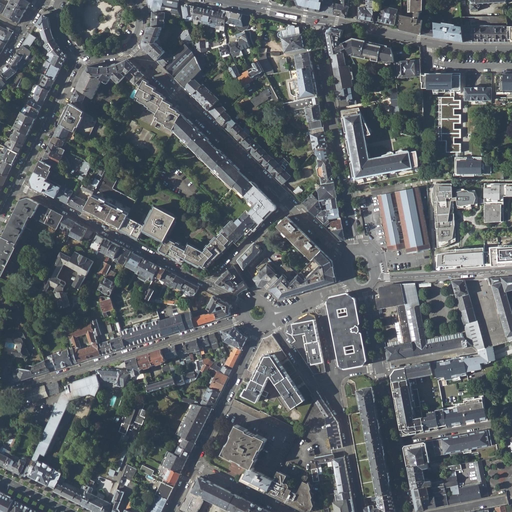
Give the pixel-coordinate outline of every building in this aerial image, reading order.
[(0,0),(0,12),(19,23),(30,3),(25,0),(11,0),(8,6),(0,2),(0,0)] [(176,0),(159,0),(158,7),(165,9),(166,13),(179,13),(177,9),(179,1),(176,0)] [(298,7),(320,12),(322,1),(322,0),(321,0),(293,0),(296,0),(297,3),(296,3),(298,7)] [(333,15),(333,0),(322,0),(322,1),(320,12),(333,15)] [(347,7),(347,0),(333,0),(333,15),(345,17),(348,7),(347,7)] [(358,18),(374,22),(374,0),(365,0),(366,7),(358,7),(358,18)] [(400,29),(422,34),(422,29),(424,21),(419,20),(421,13),(422,12),(422,0),(406,0),(406,12),(409,12),(415,12),(413,18),(400,15),(400,29)] [(435,37),(464,42),(461,25),(460,17),(459,5),(458,1),(453,0),(452,4),(433,1),(435,31),(435,37)] [(468,0),(469,1),(469,3),(468,3),(468,5),(470,5),(470,9),(469,9),(469,10),(470,10),(470,11),(471,11),(471,10),(476,10),(476,11),(477,11),(477,10),(478,10),(478,9),(477,9),(477,8),(478,8),(479,7),(479,5),(478,5),(477,4),(482,3),(482,5),(483,4),(483,3),(487,3),(487,4),(489,4),(489,3),(493,3),(493,4),(494,4),(494,2),(498,2),(499,4),(500,3),(500,2),(505,2),(505,3),(506,3),(506,2),(507,2),(507,1),(506,1),(506,0),(468,0)] [(191,15),(192,6),(185,5),(185,6),(182,6),(181,6),(182,17),(191,15)] [(198,15),(199,8),(192,6),(191,15),(191,18),(202,21),(203,16),(198,15)] [(378,21),(395,25),(398,10),(381,6),(378,21)] [(209,23),(211,11),(212,8),(208,7),(207,10),(199,8),(198,15),(203,16),(202,21),(209,23)] [(225,23),(228,11),(220,9),(219,12),(217,24),(216,27),(217,30),(225,31),(225,27),(225,23)] [(217,24),(219,12),(211,11),(209,23),(208,26),(213,28),(214,24),(217,24)] [(250,24),(252,16),(228,11),(225,23),(229,24),(237,25),(237,27),(238,28),(239,30),(243,31),(246,29),(247,27),(248,23),(250,24)] [(165,27),(165,13),(153,13),(153,27),(163,27),(165,27)] [(43,30),(52,28),(49,17),(43,15),(36,26),(40,28),(42,29),(43,27),(45,28),(43,30)] [(460,17),(461,25),(471,26),(471,22),(506,23),(505,17),(503,17),(460,17)] [(285,53),(306,49),(303,34),(301,35),(300,31),(297,32),(296,26),(286,24),(287,30),(281,31),(281,32),(279,32),(278,34),(279,37),(281,38),(283,38),(285,53)] [(506,26),(471,26),(461,25),(464,42),(508,42),(506,26)] [(0,34),(2,35),(9,39),(14,31),(7,27),(6,28),(6,29),(0,26),(0,34)] [(163,27),(153,27),(149,27),(148,31),(147,34),(147,36),(146,39),(145,41),(144,43),(144,47),(152,55),(159,48),(164,53),(166,52),(179,38),(186,31),(184,28),(175,28),(174,35),(171,35),(171,39),(168,38),(168,42),(165,43),(163,49),(158,44),(159,40),(158,38),(163,27)] [(327,33),(331,56),(342,52),(341,50),(346,48),(344,43),(341,38),(343,29),(332,27),(327,33)] [(46,44),(55,39),(53,33),(52,28),(43,30),(40,32),(44,43),(46,44)] [(422,34),(435,37),(435,31),(422,29),(422,34)] [(186,31),(179,38),(186,45),(191,40),(186,31)] [(238,42),(241,50),(250,47),(249,46),(244,32),(235,34),(236,37),(238,38),(239,37),(242,36),(243,39),(240,40),(238,42)] [(31,49),(38,38),(31,33),(24,44),(31,49)] [(9,39),(2,35),(0,38),(0,40),(6,44),(9,39)] [(200,48),(214,47),(220,45),(220,43),(219,41),(211,42),(210,38),(206,39),(201,39),(195,40),(196,43),(193,45),(195,50),(198,55),(203,65),(206,63),(200,52),(201,50),(200,48)] [(354,38),(344,43),(346,48),(347,50),(349,54),(352,53),(353,55),(391,64),(392,61),(394,61),(393,54),(392,48),(388,48),(388,46),(370,42),(370,44),(365,43),(366,41),(354,38)] [(51,63),(61,69),(67,56),(66,54),(64,51),(61,49),(59,45),(57,42),(55,39),(46,44),(45,44),(46,48),(49,48),(49,49),(49,50),(50,53),(53,52),(55,55),(51,63)] [(232,53),(241,50),(238,42),(230,44),(232,53)] [(229,53),(232,53),(230,44),(220,47),(222,55),(223,58),(230,55),(229,53)] [(172,58),(164,67),(175,78),(198,55),(195,50),(193,52),(186,45),(172,58)] [(23,46),(17,54),(27,61),(32,52),(23,46)] [(159,48),(152,55),(157,60),(164,53),(159,48)] [(164,53),(157,60),(164,67),(172,58),(166,52),(164,53)] [(263,72),(265,75),(273,74),(273,71),(266,56),(266,53),(258,52),(256,59),(257,61),(263,72)] [(299,69),(313,67),(310,52),(297,55),(299,69)] [(331,56),(334,68),(346,65),(343,52),(342,52),(331,56)] [(10,64),(16,72),(17,73),(19,71),(18,70),(19,69),(21,70),(24,66),(27,61),(17,54),(10,64)] [(198,55),(175,78),(185,87),(192,80),(202,70),(205,68),(203,65),(198,55)] [(280,62),(282,72),(289,71),(286,58),(280,59),(280,62)] [(89,66),(87,71),(98,76),(102,80),(114,89),(126,76),(135,66),(128,59),(124,61),(116,64),(110,66),(103,67),(96,67),(89,66)] [(396,61),(398,78),(421,76),(421,66),(421,59),(396,61)] [(249,72),(252,78),(263,72),(257,61),(252,64),(254,68),(253,68),(253,70),(253,71),(249,72)] [(45,75),(55,80),(61,69),(51,63),(45,75)] [(10,64),(1,71),(7,81),(16,72),(10,64)] [(334,68),(335,74),(342,72),(346,71),(349,70),(348,65),(346,65),(334,68)] [(126,76),(135,85),(143,74),(139,70),(135,66),(126,76)] [(233,74),(235,77),(240,75),(238,72),(239,72),(236,66),(230,68),(231,70),(233,74)] [(227,78),(233,74),(231,70),(230,71),(228,67),(222,71),(227,78)] [(335,74),(338,90),(352,87),(351,80),(353,80),(351,72),(350,72),(349,70),(346,71),(342,72),(335,74)] [(87,71),(80,85),(95,95),(102,80),(98,76),(87,71)] [(241,81),(245,88),(250,85),(249,82),(253,80),(252,78),(249,72),(249,71),(247,71),(248,72),(245,73),(240,75),(235,77),(239,83),(241,81)] [(284,103),(318,97),(313,71),(307,72),(302,73),(299,75),(299,78),(300,79),(302,80),(303,80),(305,88),(290,91),(288,91),(288,90),(283,91),(280,92),(280,89),(281,89),(278,73),(273,74),(265,75),(271,87),(279,102),(280,104),(284,103)] [(143,74),(135,85),(134,86),(139,91),(144,83),(147,78),(143,74)] [(427,75),(422,75),(423,88),(428,88),(434,88),(434,92),(446,92),(446,90),(451,90),(451,97),(442,97),(442,141),(447,141),(447,152),(461,152),(460,144),(454,144),(454,138),(461,137),(461,129),(454,129),(454,123),(461,123),(461,115),(454,115),(454,109),(461,109),(460,100),(454,100),(454,90),(461,90),(460,75),(453,75),(453,74),(427,74),(427,75)] [(511,74),(497,75),(497,92),(511,92),(511,94),(511,74)] [(40,86),(50,91),(55,80),(45,75),(40,86)] [(192,80),(185,87),(193,95),(200,88),(192,80)] [(150,86),(144,83),(139,91),(113,142),(156,163),(174,129),(182,115),(183,113),(177,110),(172,107),(173,105),(165,101),(166,98),(163,96),(155,92),(156,89),(150,86)] [(200,88),(193,95),(209,111),(219,101),(220,100),(204,84),(200,88)] [(35,94),(46,99),(50,91),(40,86),(38,86),(35,94)] [(271,87),(250,97),(252,101),(256,99),(258,104),(268,99),(267,97),(271,96),(275,104),(279,102),(271,87)] [(354,100),(352,87),(338,90),(341,107),(350,105),(349,101),(354,100)] [(491,100),(491,87),(465,88),(465,100),(491,100)] [(77,90),(72,100),(82,105),(87,95),(82,93),(77,90)] [(391,92),(393,107),(399,106),(398,91),(391,92)] [(23,112),(36,119),(46,99),(35,94),(31,102),(29,101),(26,107),(25,107),(23,112)] [(310,130),(324,127),(318,97),(284,103),(285,111),(305,107),(308,122),(309,122),(310,130)] [(219,101),(209,111),(217,119),(226,111),(227,109),(219,101)] [(71,103),(60,125),(75,132),(89,139),(99,121),(71,103)] [(370,188),(422,179),(419,158),(417,151),(409,152),(409,150),(398,151),(398,154),(395,155),(394,152),(383,155),(384,157),(370,160),(369,159),(365,135),(371,134),(367,124),(363,124),(361,115),(360,116),(359,113),(361,110),(359,107),(355,108),(341,110),(348,147),(355,185),(369,182),(370,188)] [(226,111),(217,119),(223,125),(232,117),(226,111)] [(16,128),(28,134),(36,119),(23,112),(22,112),(14,127),(16,128)] [(185,118),(182,115),(174,129),(177,132),(176,132),(196,153),(197,152),(208,162),(207,162),(227,183),(228,182),(233,187),(234,186),(242,178),(237,173),(240,170),(220,150),(219,151),(209,141),(210,140),(189,119),(188,120),(185,118)] [(232,117),(223,125),(229,131),(238,123),(238,122),(232,116),(232,117)] [(238,123),(229,131),(235,136),(243,128),(238,123)] [(60,125),(55,135),(65,141),(67,142),(70,144),(72,139),(74,140),(75,136),(74,136),(75,132),(60,125)] [(12,139),(23,144),(28,134),(16,128),(13,134),(11,134),(10,138),(12,139)] [(243,128),(235,136),(241,142),(249,134),(243,128)] [(317,155),(329,153),(325,132),(311,134),(314,149),(316,149),(317,155)] [(249,134),(241,142),(247,148),(255,140),(249,134)] [(55,135),(51,143),(64,149),(67,142),(65,141),(55,135)] [(8,147),(19,152),(23,144),(12,139),(8,147)] [(255,140),(247,148),(253,154),(261,146),(255,140)] [(51,143),(42,161),(53,166),(57,168),(65,150),(64,149),(51,143)] [(3,165),(11,169),(19,152),(8,147),(5,145),(4,146),(7,148),(4,153),(3,153),(1,156),(2,157),(2,159),(5,161),(3,165)] [(261,146),(253,154),(259,160),(266,152),(267,152),(261,146)] [(266,152),(259,160),(265,166),(272,158),(266,152)] [(322,184),(334,182),(330,158),(322,160),(317,155),(318,165),(317,167),(319,176),(321,178),(322,184)] [(468,157),(456,157),(456,173),(463,174),(463,176),(475,176),(475,174),(481,174),(482,157),(471,157),(471,159),(468,159),(468,157)] [(272,158),(265,166),(271,172),(278,164),(279,163),(273,158),(272,158)] [(85,160),(81,170),(88,174),(93,163),(85,160)] [(47,181),(48,179),(52,171),(51,170),(53,166),(42,161),(35,175),(47,181)] [(0,172),(7,176),(11,169),(3,165),(0,163),(0,172)] [(278,164),(271,172),(277,177),(285,169),(286,168),(283,164),(281,166),(278,164)] [(285,169),(277,177),(284,184),(291,176),(285,169)] [(85,210),(121,229),(128,216),(136,200),(113,188),(117,180),(111,177),(112,173),(106,170),(97,187),(93,195),(88,203),(85,210)] [(56,184),(62,187),(62,186),(68,175),(62,171),(56,184)] [(35,187),(56,198),(62,187),(56,184),(48,179),(47,181),(35,175),(33,180),(35,187)] [(242,178),(234,186),(255,207),(250,212),(248,211),(241,217),(235,223),(246,235),(248,233),(250,234),(276,209),(276,205),(251,181),(250,182),(244,176),(242,178)] [(321,201),(337,198),(334,182),(322,184),(318,188),(321,201)] [(511,182),(485,183),(485,200),(485,202),(485,222),(497,221),(497,225),(505,224),(505,196),(511,195),(511,182)] [(82,189),(93,195),(97,187),(90,183),(88,186),(85,184),(82,189)] [(454,200),(454,197),(453,183),(436,183),(434,188),(438,247),(447,245),(457,240),(454,200)] [(56,198),(67,204),(73,192),(62,186),(62,187),(56,198)] [(299,186),(294,191),(298,195),(303,190),(299,186)] [(408,249),(408,253),(414,251),(420,250),(431,248),(423,210),(427,209),(423,186),(415,188),(396,191),(407,247),(408,249)] [(317,189),(303,203),(317,216),(320,213),(327,206),(321,201),(320,201),(314,196),(317,193),(317,189)] [(457,197),(458,200),(458,208),(470,209),(472,209),(478,207),(479,203),(479,197),(476,190),(469,190),(464,189),(458,191),(457,197)] [(396,191),(378,194),(383,220),(389,250),(398,248),(407,247),(396,191)] [(83,212),(85,210),(88,203),(74,195),(69,205),(83,212)] [(59,226),(64,216),(30,198),(23,201),(5,236),(18,243),(32,215),(57,229),(59,226)] [(330,209),(339,207),(337,198),(321,201),(327,206),(330,209)] [(159,250),(162,252),(168,239),(166,238),(177,217),(156,206),(142,230),(147,232),(160,238),(160,240),(164,242),(159,250)] [(329,220),(341,217),(339,207),(330,209),(327,206),(320,213),(328,221),(330,221),(329,220)] [(320,213),(317,216),(327,226),(330,223),(328,221),(320,213)] [(72,233),(77,223),(64,216),(59,226),(72,233)] [(121,229),(133,235),(139,225),(137,224),(138,221),(128,216),(121,229)] [(278,226),(312,260),(322,250),(287,217),(278,226)] [(332,226),(336,230),(343,228),(342,220),(332,222),(332,226)] [(233,221),(217,237),(228,247),(234,241),(239,246),(248,236),(246,235),(235,223),(233,221)] [(72,233),(71,235),(81,241),(84,237),(89,240),(94,232),(77,223),(72,233)] [(336,230),(332,231),(341,241),(345,240),(343,228),(336,230)] [(92,246),(99,250),(106,238),(98,234),(92,246)] [(0,277),(18,243),(5,236),(0,245),(0,277)] [(99,250),(96,257),(100,258),(102,254),(101,254),(103,252),(108,255),(114,242),(106,238),(99,250)] [(100,270),(106,274),(109,269),(111,265),(107,263),(110,256),(115,258),(121,246),(114,242),(108,255),(106,257),(100,270)] [(175,243),(171,251),(176,253),(181,246),(180,245),(180,244),(177,242),(176,243),(175,243)] [(208,266),(223,252),(215,244),(213,245),(211,243),(203,252),(190,245),(187,249),(183,257),(186,259),(200,267),(201,265),(204,267),(205,265),(208,266)] [(255,243),(238,260),(244,269),(263,251),(260,248),(260,247),(258,245),(257,245),(255,243)] [(497,247),(491,247),(491,251),(484,251),(485,263),(492,263),(492,265),(511,263),(511,244),(505,245),(505,246),(497,247)] [(131,251),(121,246),(115,258),(114,260),(118,263),(119,260),(125,263),(131,251)] [(441,268),(485,266),(483,247),(457,248),(457,251),(439,253),(438,269),(441,268)] [(278,297),(280,300),(337,282),(333,261),(322,250),(312,260),(300,273),(287,261),(284,264),(283,263),(276,271),(267,262),(258,271),(260,272),(253,279),(258,287),(260,287),(261,287),(264,288),(266,286),(269,289),(271,290),(272,292),(274,293),(276,295),(278,297)] [(80,273),(74,284),(79,288),(93,261),(86,257),(76,252),(72,258),(62,252),(42,289),(48,290),(51,284),(57,287),(55,291),(56,291),(64,292),(64,290),(65,287),(66,284),(66,282),(58,278),(57,276),(64,264),(65,263),(80,271),(80,273)] [(136,271),(143,258),(133,253),(126,266),(136,271)] [(100,270),(106,257),(104,256),(95,272),(98,273),(100,270)] [(152,281),(160,267),(143,258),(136,271),(136,272),(140,274),(139,277),(146,281),(148,278),(152,281)] [(234,264),(216,282),(239,294),(241,292),(243,291),(245,290),(247,289),(249,288),(234,264)] [(160,280),(165,270),(160,267),(152,281),(152,282),(153,283),(154,281),(155,282),(157,279),(160,280)] [(171,287),(177,276),(165,270),(160,280),(164,282),(163,283),(171,287)] [(111,295),(117,284),(107,278),(108,275),(106,274),(95,296),(108,297),(108,295),(98,293),(100,289),(103,290),(103,291),(106,294),(107,293),(111,295)] [(181,290),(186,280),(177,276),(171,287),(175,289),(176,287),(181,290)] [(511,276),(502,277),(506,291),(511,289),(511,276)] [(509,341),(511,340),(511,311),(506,291),(502,277),(491,278),(493,284),(492,285),(507,337),(508,337),(509,341)] [(117,284),(127,289),(128,286),(119,280),(117,284)] [(189,297),(193,299),(199,288),(186,280),(181,290),(180,291),(188,295),(189,297)] [(463,324),(464,324),(477,320),(474,307),(473,307),(465,280),(452,281),(461,311),(460,311),(463,324)] [(152,282),(144,298),(149,300),(150,299),(155,290),(151,288),(153,283),(152,282)] [(419,305),(415,283),(401,284),(405,303),(406,307),(419,305)] [(127,289),(117,284),(111,295),(110,297),(111,297),(111,299),(127,347),(164,335),(161,323),(157,310),(156,306),(139,311),(136,301),(133,294),(134,293),(127,289)] [(379,308),(396,305),(405,303),(401,284),(392,285),(382,286),(380,287),(380,289),(380,294),(376,295),(379,308)] [(64,292),(56,291),(61,308),(71,305),(67,292),(64,292)] [(331,296),(328,302),(340,365),(345,368),(363,365),(367,359),(356,299),(347,293),(331,296)] [(214,296),(208,308),(209,309),(211,314),(215,312),(218,318),(226,315),(231,314),(231,313),(231,311),(231,310),(231,309),(231,308),(232,307),(232,305),(228,303),(229,302),(220,298),(220,299),(214,296)] [(17,298),(16,301),(20,309),(23,314),(25,313),(18,298),(17,298)] [(111,340),(115,351),(127,347),(111,299),(99,302),(104,316),(111,338),(112,338),(112,336),(114,336),(106,311),(112,309),(119,331),(122,336),(111,340)] [(16,301),(11,304),(9,314),(20,309),(16,301)] [(192,301),(190,304),(189,306),(190,309),(191,313),(198,311),(195,303),(192,301)] [(156,306),(157,310),(176,312),(176,311),(181,311),(181,310),(190,309),(189,306),(180,305),(173,304),(162,303),(155,303),(156,306)] [(396,305),(403,344),(412,342),(406,307),(405,303),(396,305)] [(419,305),(406,307),(412,342),(415,356),(472,345),(466,339),(464,337),(463,337),(427,344),(426,340),(419,305)] [(215,312),(211,314),(209,309),(208,308),(198,311),(191,313),(192,314),(195,325),(218,318),(215,312)] [(161,323),(164,335),(195,325),(192,314),(161,323)] [(308,314),(287,325),(286,333),(314,374),(326,372),(315,317),(308,314)] [(91,321),(101,355),(115,351),(111,340),(111,338),(104,316),(101,317),(106,331),(103,331),(105,336),(107,335),(109,340),(100,343),(98,335),(101,334),(96,319),(91,321)] [(87,320),(89,324),(70,329),(68,330),(74,347),(78,362),(101,355),(91,321),(90,319),(87,320)] [(467,337),(466,339),(472,345),(477,350),(484,348),(477,320),(464,324),(467,337)] [(215,332),(217,338),(223,336),(224,341),(236,347),(233,353),(232,352),(226,363),(233,366),(247,337),(245,337),(244,336),(242,335),(241,334),(239,332),(238,331),(236,329),(235,328),(234,326),(215,332)] [(215,332),(198,337),(200,348),(203,347),(208,345),(209,346),(211,346),(210,343),(211,343),(212,345),(213,344),(214,349),(215,349),(215,347),(219,346),(218,340),(217,338),(215,332)] [(462,333),(426,340),(427,344),(463,337),(462,333)] [(264,338),(248,370),(255,374),(248,388),(246,387),(243,394),(257,401),(261,394),(266,396),(268,392),(263,390),(269,378),(274,378),(294,408),(306,400),(280,361),(287,357),(272,334),(270,335),(269,336),(267,337),(266,337),(264,338)] [(18,350),(14,351),(13,355),(25,357),(31,355),(23,338),(19,337),(17,338),(19,343),(18,350)] [(189,356),(190,361),(193,360),(191,352),(194,352),(195,353),(197,352),(198,355),(201,354),(201,352),(200,348),(198,337),(187,341),(188,352),(189,356)] [(187,341),(176,344),(179,355),(179,357),(183,356),(182,354),(188,352),(187,341)] [(388,361),(415,356),(412,342),(403,344),(386,347),(388,361)] [(163,348),(167,359),(179,355),(176,344),(163,348)] [(46,361),(51,371),(78,362),(74,347),(44,357),(46,361)] [(151,352),(154,365),(158,364),(158,365),(163,363),(163,362),(168,361),(167,359),(163,348),(151,352)] [(139,356),(142,368),(145,367),(146,369),(152,367),(151,366),(154,365),(151,352),(139,356)] [(130,369),(131,373),(133,372),(134,375),(142,373),(141,369),(142,369),(142,368),(139,356),(127,360),(130,369)] [(460,359),(435,363),(437,372),(438,376),(438,378),(441,377),(442,379),(445,378),(445,380),(461,377),(460,376),(464,375),(463,374),(467,373),(464,356),(459,357),(460,359)] [(193,374),(194,380),(196,379),(201,371),(206,363),(202,360),(202,359),(202,358),(199,359),(199,361),(193,363),(193,367),(194,367),(195,374),(193,374)] [(33,370),(35,376),(51,371),(46,361),(34,366),(29,365),(28,369),(33,370)] [(209,365),(228,376),(232,370),(223,366),(222,368),(217,365),(218,363),(217,361),(214,363),(209,365)] [(173,362),(169,364),(169,365),(172,372),(173,376),(175,383),(177,382),(178,384),(176,385),(177,387),(186,383),(184,375),(176,378),(175,373),(176,373),(173,362)] [(391,376),(392,381),(432,374),(432,372),(430,362),(395,369),(391,376)] [(206,363),(201,371),(206,374),(208,371),(209,371),(210,371),(217,375),(215,378),(214,377),(213,378),(212,377),(211,380),(212,381),(212,382),(213,383),(211,388),(220,393),(228,376),(209,365),(206,363)] [(0,364),(0,366),(6,385),(35,376),(33,370),(28,369),(13,367),(0,364)] [(169,365),(162,367),(164,374),(172,372),(169,365)] [(97,374),(98,378),(102,378),(104,378),(108,379),(114,380),(114,382),(127,387),(130,378),(132,377),(131,373),(130,369),(125,371),(118,369),(117,370),(114,370),(102,369),(101,368),(96,369),(97,374)] [(150,371),(143,373),(145,380),(152,378),(150,371)] [(184,375),(186,383),(194,380),(193,374),(192,372),(184,374),(184,375)] [(32,461),(26,475),(54,488),(61,473),(62,472),(49,466),(49,465),(44,462),(44,463),(38,460),(41,453),(45,455),(70,400),(91,393),(97,395),(100,389),(100,387),(100,386),(100,384),(98,378),(97,374),(69,383),(70,385),(66,386),(68,390),(65,389),(32,461)] [(160,382),(162,388),(176,384),(175,383),(173,376),(171,377),(171,378),(160,382)] [(396,403),(400,423),(401,423),(402,429),(401,429),(402,436),(447,427),(444,411),(443,409),(443,408),(435,409),(436,411),(428,413),(428,416),(423,417),(420,405),(415,406),(413,407),(412,400),(414,400),(414,399),(413,393),(411,393),(410,390),(412,389),(411,384),(410,378),(392,381),(392,382),(393,381),(394,388),(395,391),(396,391),(396,394),(397,397),(395,397),(396,403)] [(28,391),(25,400),(32,403),(59,394),(60,386),(57,382),(34,389),(28,391)] [(148,384),(146,384),(149,392),(162,388),(160,382),(149,385),(148,384)] [(349,414),(364,497),(373,496),(392,492),(372,386),(364,388),(364,389),(358,390),(361,408),(362,408),(363,412),(349,414)] [(200,405),(213,408),(220,393),(211,388),(209,387),(200,405)] [(327,417),(332,414),(316,390),(311,394),(327,417)] [(28,391),(15,395),(17,404),(23,402),(25,400),(28,391)] [(185,437),(196,443),(213,408),(200,405),(199,405),(185,402),(183,406),(160,394),(149,415),(178,430),(177,433),(185,437)] [(466,402),(459,404),(459,406),(449,408),(449,410),(444,411),(447,427),(454,426),(454,425),(460,423),(460,424),(468,423),(468,422),(475,420),(475,422),(482,420),(482,419),(486,418),(483,403),(482,403),(481,397),(465,400),(466,402)] [(141,417),(147,404),(135,399),(122,431),(125,432),(124,433),(126,434),(130,426),(136,429),(139,423),(142,424),(145,418),(141,417)] [(269,490),(279,470),(284,460),(296,435),(299,429),(260,410),(259,412),(234,399),(223,420),(237,426),(223,453),(249,466),(243,477),(265,488),(269,490)] [(327,417),(330,436),(340,434),(338,422),(337,422),(332,414),(327,417)] [(471,449),(492,445),(489,429),(441,438),(444,454),(463,451),(464,453),(472,452),(471,449)] [(340,434),(330,436),(332,449),(343,447),(340,434)] [(312,444),(296,435),(284,460),(312,473),(313,481),(319,480),(317,469),(317,465),(316,464),(315,457),(315,452),(312,445),(312,444)] [(180,446),(192,451),(196,443),(185,437),(180,446)] [(433,440),(422,442),(421,444),(411,446),(409,447),(409,448),(408,450),(407,450),(407,451),(406,451),(406,452),(406,453),(406,454),(406,455),(406,456),(407,462),(408,462),(408,465),(407,465),(408,466),(428,463),(430,462),(429,457),(444,454),(441,438),(438,439),(439,439),(438,441),(437,441),(437,442),(434,443),(433,440)] [(163,465),(181,473),(188,460),(175,454),(152,442),(148,440),(145,449),(151,452),(148,457),(163,465)] [(408,450),(409,448),(409,447),(411,446),(421,444),(422,442),(403,445),(406,456),(406,455),(406,454),(406,453),(406,452),(406,451),(407,451),(407,450),(408,450)] [(175,454),(188,460),(192,451),(180,446),(179,445),(175,454)] [(0,450),(0,464),(5,467),(11,454),(9,454),(7,457),(3,455),(5,452),(0,450)] [(334,460),(334,459),(334,458),(333,453),(315,457),(316,464),(334,460)] [(11,454),(5,467),(26,477),(26,475),(32,461),(29,459),(29,458),(29,456),(26,455),(24,456),(24,457),(23,456),(21,460),(16,457),(17,456),(12,454),(12,455),(11,454)] [(336,493),(351,490),(344,456),(334,458),(334,459),(334,460),(335,466),(333,466),(336,480),(337,480),(339,489),(333,491),(333,493),(336,493)] [(408,466),(412,489),(432,485),(431,480),(426,481),(423,469),(429,467),(428,463),(408,466)] [(482,463),(474,464),(478,482),(485,480),(482,463)] [(455,471),(461,470),(460,464),(446,466),(447,469),(448,472),(452,472),(455,471)] [(163,481),(174,487),(181,473),(163,465),(161,469),(163,470),(159,477),(153,474),(155,471),(143,465),(141,470),(163,481)] [(288,475),(279,470),(269,490),(268,492),(306,511),(308,510),(311,511),(316,501),(313,499),(312,497),(314,493),(311,490),(311,489),(313,485),(304,480),(298,493),(292,490),(293,489),(290,487),(288,482),(287,482),(285,484),(284,481),(288,475)] [(449,477),(443,478),(445,488),(450,487),(452,495),(446,496),(448,504),(461,502),(461,500),(459,488),(458,486),(456,475),(452,475),(452,472),(448,472),(448,474),(449,477)] [(61,473),(54,488),(53,490),(81,504),(88,486),(84,485),(83,485),(81,490),(79,489),(79,488),(66,482),(66,483),(64,481),(66,476),(65,475),(61,473)] [(88,486),(81,504),(97,511),(108,511),(112,503),(92,493),(93,489),(93,487),(95,481),(94,481),(95,478),(91,476),(88,486)] [(230,511),(235,511),(243,498),(210,481),(206,479),(199,476),(196,482),(194,481),(180,509),(186,511),(197,511),(199,509),(204,499),(230,511)] [(122,477),(119,487),(123,489),(124,485),(135,490),(138,484),(132,482),(122,477)] [(446,496),(445,488),(443,478),(431,480),(432,485),(436,507),(448,504),(446,496)] [(485,480),(478,482),(478,484),(459,488),(461,500),(481,496),(487,495),(485,480)] [(158,493),(169,499),(174,487),(163,481),(158,493)] [(436,507),(432,485),(412,489),(415,511),(436,507)] [(112,503),(108,511),(120,511),(120,509),(118,508),(125,492),(118,489),(112,503)] [(2,511),(8,511),(14,499),(11,498),(12,496),(0,490),(0,511),(1,511),(2,511)] [(354,511),(351,490),(336,493),(338,501),(335,501),(337,511),(331,511),(354,511)] [(395,511),(392,492),(373,496),(374,499),(377,499),(378,500),(379,503),(378,504),(379,505),(379,507),(374,508),(373,505),(372,505),(368,506),(368,507),(364,507),(364,511),(395,511)] [(148,511),(162,511),(169,499),(158,493),(148,511)] [(235,511),(271,511),(243,498),(235,511)] [(40,511),(41,511),(17,500),(17,501),(14,499),(8,511),(40,511)] [(124,511),(133,511),(129,510),(131,505),(132,505),(133,502),(130,500),(128,506),(127,508),(124,511)]
